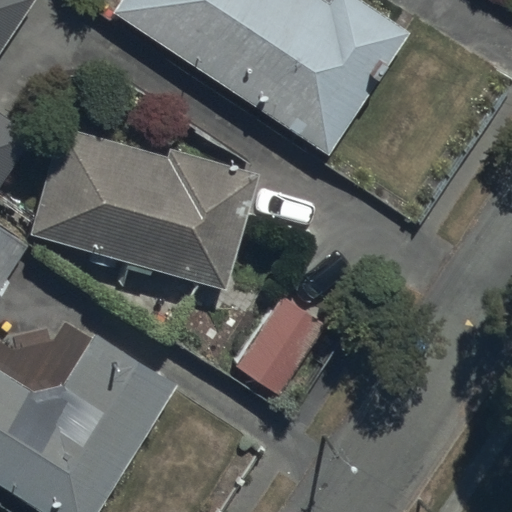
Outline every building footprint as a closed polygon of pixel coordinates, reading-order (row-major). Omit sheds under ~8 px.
[(0,0),(0,169),(29,125),(0,106),(0,41),(26,0),(0,0)] [(114,0),(111,5),(328,148),(410,24),(374,0),(114,0)] [(58,120),(28,226),(89,243),(86,257),(116,265),(120,251),(127,253),(124,262),(149,269),(152,260),(225,280),(258,164),(168,139),(165,150),(58,120)] [(0,281),(26,239),(0,222),(0,281)] [(283,288),(235,359),(276,386),(323,316),(283,288)] [(0,473),(63,511),(88,511),(173,373),(91,323),(59,376),(29,380),(0,361),(0,473)]
